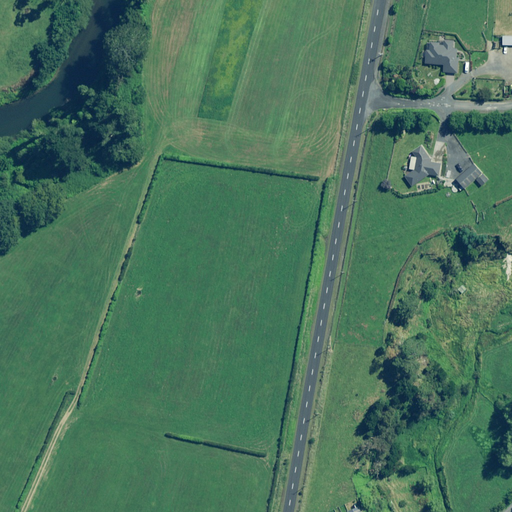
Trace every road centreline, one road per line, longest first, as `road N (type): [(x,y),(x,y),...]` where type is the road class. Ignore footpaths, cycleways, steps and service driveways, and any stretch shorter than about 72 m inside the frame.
road 1 (unclassified): [(379,0),(290,511)]
road 2 (track): [(105,341),(40,511)]
